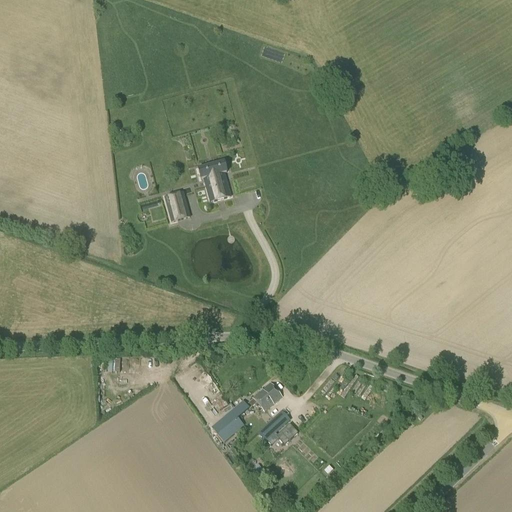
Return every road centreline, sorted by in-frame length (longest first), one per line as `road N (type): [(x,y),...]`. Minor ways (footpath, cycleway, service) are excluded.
road 1 (unclassified): [(0,345),(274,332),(511,414)]
road 2 (unclassified): [(419,511),(511,425)]
